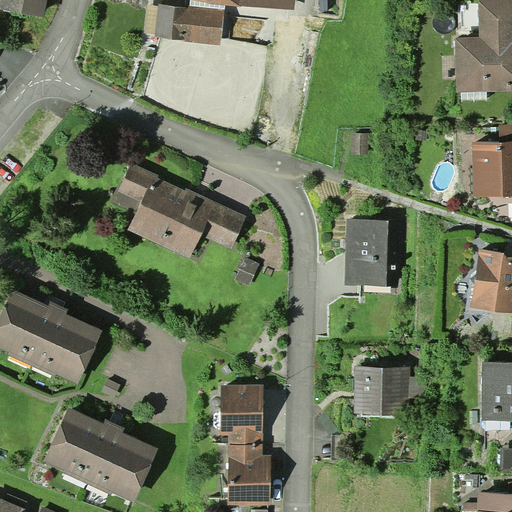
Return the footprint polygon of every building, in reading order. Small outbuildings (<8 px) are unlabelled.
[(0,0),(0,8),(44,16),(46,0),(0,0)] [(204,0),(208,1),(208,2),(241,5),(241,4),(294,9),(295,0),(204,0)] [(455,37),(457,91),(511,89),(511,0),(478,0),(480,37),(455,37)] [(225,9),(160,4),(156,36),(172,39),(183,39),(183,40),(220,44),(225,9)] [(511,123),(499,124),(500,140),(511,139),(511,123)] [(370,154),(370,133),(353,132),(353,154),(370,154)] [(472,141),(474,196),(511,194),(511,139),(500,140),(472,141)] [(136,214),(129,229),(190,258),(202,234),(232,249),(247,217),(187,188),(186,190),(158,177),(159,175),(132,162),(118,191),(142,202),(136,214)] [(136,214),(142,202),(118,191),(113,203),(136,214)] [(347,220),(346,284),(396,285),(397,221),(347,220)] [(511,254),(479,249),(471,307),(511,312),(511,254)] [(245,257),(235,279),(249,286),(260,263),(245,257)] [(12,289),(0,315),(0,348),(9,353),(8,355),(54,376),(55,374),(77,384),(102,331),(66,314),(68,309),(50,301),(48,306),(12,289)] [(511,362),(482,362),(482,420),(511,420),(511,362)] [(355,366),(354,413),(409,414),(410,398),(428,398),(428,376),(410,376),(410,367),(355,366)] [(120,384),(108,379),(102,392),(114,397),(120,384)] [(263,384),(221,384),(221,434),(228,434),(228,443),(263,443),(263,384)] [(68,407),(44,461),(64,470),(63,472),(111,494),(112,492),(134,502),(158,448),(123,431),(125,427),(106,418),(104,423),(68,407)] [(352,435),(331,435),(332,460),(352,459),(352,435)] [(263,443),(228,443),(228,504),(270,504),(271,455),(263,455),(263,443)] [(511,448),(502,448),(501,470),(511,469),(511,448)] [(511,511),(511,492),(478,492),(477,511),(511,511)] [(0,511),(27,511),(28,510),(0,497),(0,511)]
